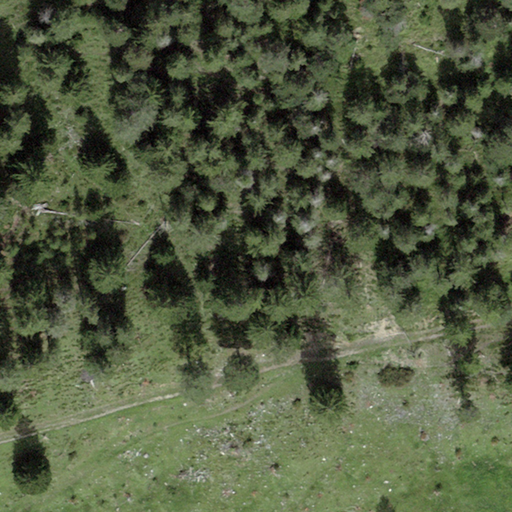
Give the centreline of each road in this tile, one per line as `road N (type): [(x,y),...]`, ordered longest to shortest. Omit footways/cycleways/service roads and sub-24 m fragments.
road 1 (track): [(0,441),(340,353)]
road 2 (track): [(357,351),(511,317)]
